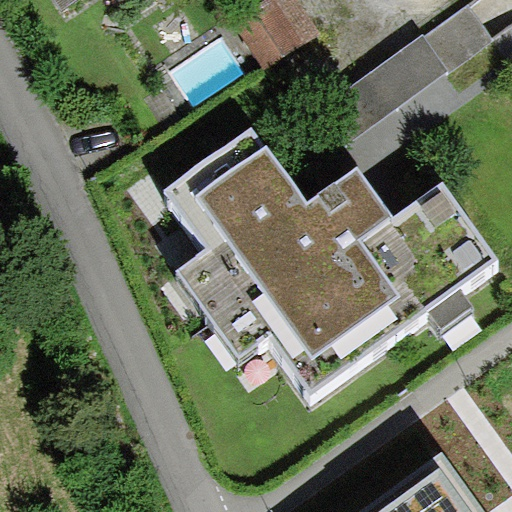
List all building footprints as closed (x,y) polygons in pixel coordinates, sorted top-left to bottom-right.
[(54,0),(62,10),(76,0),(54,0)] [(303,0),(266,0),(233,20),(264,70),(324,33),(303,0)] [(368,133),(460,76),(436,38),(344,95),(368,133)] [(200,111),(252,83),(234,50),(182,78),(200,111)] [(345,186),(294,222),(243,151),(159,211),(204,274),(173,296),(234,382),(266,359),(305,413),(488,283),(431,204),(383,239),(345,186)] [(471,511),(443,471),(384,511),(471,511)]
